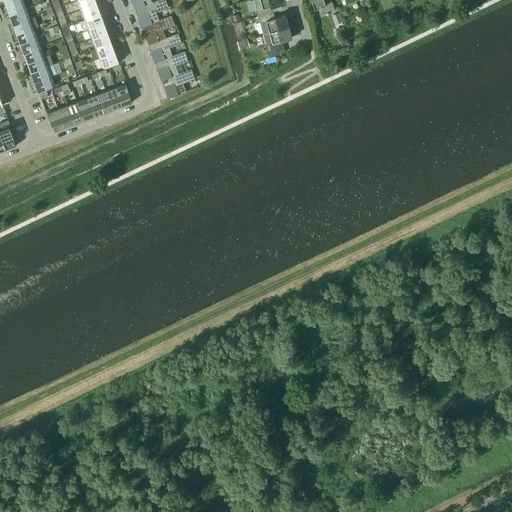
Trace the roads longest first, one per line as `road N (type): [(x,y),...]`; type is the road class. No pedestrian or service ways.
road 1 (track): [(0,415),(511,174)]
road 2 (residential): [(38,147),(149,101),(116,0)]
